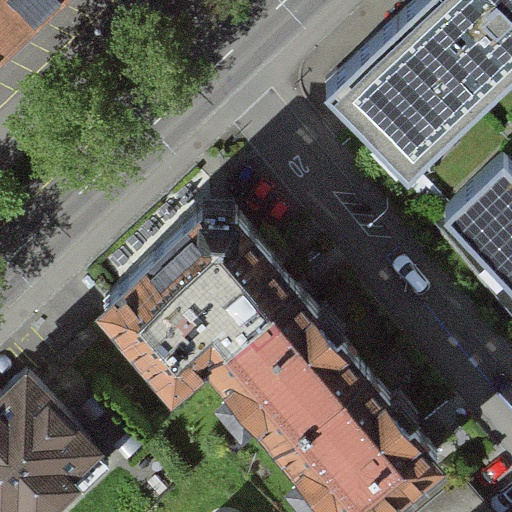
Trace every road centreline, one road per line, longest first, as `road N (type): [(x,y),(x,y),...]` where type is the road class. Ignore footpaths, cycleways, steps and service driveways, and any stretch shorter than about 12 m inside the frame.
road 1 (residential): [(511,432),(213,68)]
road 2 (secondary): [(0,265),(213,68)]
